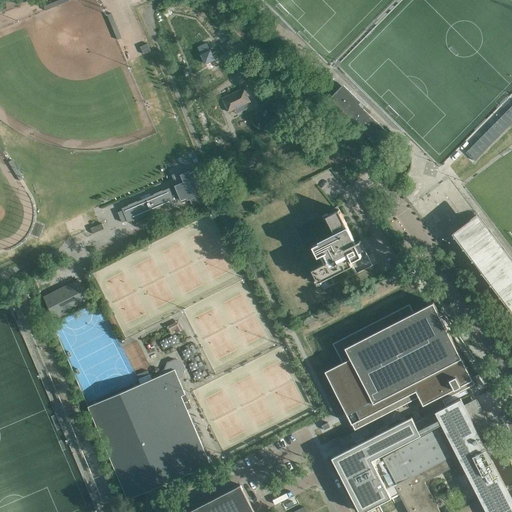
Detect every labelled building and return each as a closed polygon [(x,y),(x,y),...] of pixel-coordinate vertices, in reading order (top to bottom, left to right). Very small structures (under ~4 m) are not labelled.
[(70,0),(61,0),(48,6),(49,9),(70,0)] [(170,10),(164,15),(167,19),(173,13),(170,10)] [(110,13),(107,15),(114,32),(118,30),(110,13)] [(229,39),(222,45),(227,51),(234,45),(229,39)] [(140,47),(143,54),(144,54),(147,53),(151,51),(148,43),(140,47)] [(207,44),(198,48),(205,64),(214,60),(207,44)] [(245,54),(238,61),(252,76),(259,69),(245,54)] [(339,89),(329,99),(373,143),(376,140),(381,145),(389,138),(393,133),(387,127),(384,129),(369,114),(371,112),(361,102),(343,84),(338,89),(339,89)] [(243,87),(221,97),(228,111),(250,101),(243,87)] [(511,123),(511,105),(466,152),(474,161),(475,161),(511,123)] [(11,159),(8,161),(19,180),(22,178),(11,159)] [(171,175),(176,185),(175,185),(175,187),(170,190),(169,188),(122,208),(122,210),(118,212),(122,222),(127,220),(128,222),(158,209),(181,200),(182,202),(189,199),(193,206),(203,199),(201,194),(206,192),(196,168),(190,171),(188,167),(171,175)] [(312,269),(316,278),(319,277),(321,281),(352,265),(351,261),(362,255),(360,251),(362,250),(358,242),(361,241),(360,240),(355,242),(339,209),(328,215),(330,219),(327,221),(327,222),(329,221),(335,234),(313,246),(313,247),(318,244),(322,253),(318,255),(318,256),(321,255),(325,263),(312,269)] [(511,259),(479,217),(473,222),(500,258),(484,270),(511,306),(511,259)] [(92,233),(104,228),(101,223),(100,224),(90,228),(92,233)] [(484,246),(474,253),(485,268),(495,261),(484,246)] [(78,280),(44,297),(55,318),(89,301),(78,280)] [(342,362),(325,371),(339,399),(355,429),(416,398),(426,417),(438,411),(446,406),(443,400),(469,386),(474,384),(472,378),(446,327),(444,323),(441,317),(440,316),(433,302),(432,303),(427,306),(414,312),(409,304),(332,343),(342,362)] [(179,321),(169,325),(171,331),(176,329),(178,332),(183,329),(179,321)] [(182,376),(184,369),(182,362),(174,359),(167,362),(163,370),(160,371),(158,374),(153,374),(155,378),(140,384),(88,406),(128,499),(143,493),(210,464),(210,463),(193,423),(195,422),(193,417),(191,418),(187,410),(192,408),(179,377),(182,376)] [(461,398),(446,406),(438,411),(426,417),(415,422),(411,416),(332,457),(359,511),(361,511),(399,492),(408,511),(511,511),(511,497),(490,455),(479,432),(486,428),(473,403),(466,407),(461,398)] [(338,436),(329,441),(333,447),(342,443),(339,438),(338,436)] [(254,511),(241,485),(188,511),(254,511)]
